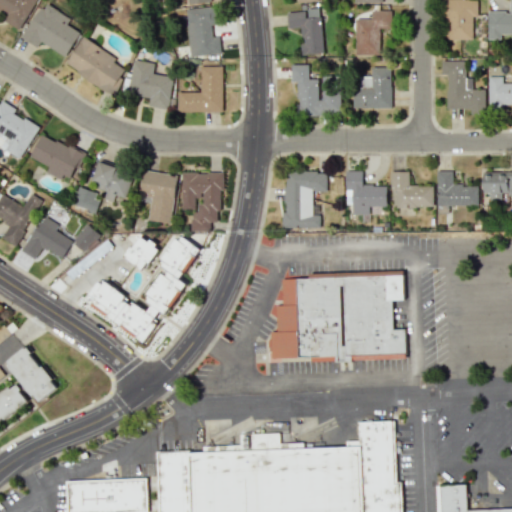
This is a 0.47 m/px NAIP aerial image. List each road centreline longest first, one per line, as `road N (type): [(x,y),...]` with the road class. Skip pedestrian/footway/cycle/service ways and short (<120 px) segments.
road 1 (tertiary): [(254,0),(258,141),(241,247),(223,297),(187,353),(151,389),(0,474)]
road 2 (residential): [(0,58),(92,117),(162,141),(420,140)]
road 3 (tertiary): [(151,389),(100,341),(0,275)]
road 4 (residential): [(419,0),(420,140)]
